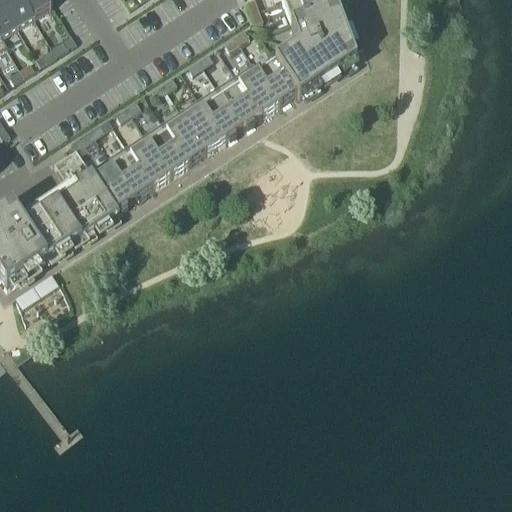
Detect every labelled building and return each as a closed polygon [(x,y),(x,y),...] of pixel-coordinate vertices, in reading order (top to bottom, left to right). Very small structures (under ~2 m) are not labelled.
[(33,27),(17,0),(0,0),(0,8),(17,37),(33,27)] [(17,0),(33,27),(51,17),(41,0),(17,0)] [(304,0),(278,0),(281,8),(304,0)] [(331,15),(325,0),(304,0),(281,8),(290,31),(335,14),(331,15)] [(258,17),(254,6),(246,9),(250,20),(258,17)] [(17,37),(0,8),(0,46),(1,46),(17,37)] [(274,68),(299,105),(355,68),(335,14),(290,31),(297,53),(274,68)] [(262,29),(258,17),(250,20),(254,31),(262,29)] [(244,39),(234,45),(238,52),(248,46),(244,39)] [(238,52),(234,45),(224,52),(228,59),(238,52)] [(65,57),(61,50),(51,57),(55,63),(65,57)] [(55,63),(51,57),(41,63),(45,70),(55,63)] [(208,62),(198,69),(202,76),(212,69),(208,62)] [(299,105),(274,68),(257,79),(252,71),(251,72),(278,114),(296,102),(298,106),(299,105)] [(192,83),(202,76),(198,69),(187,76),(192,83)] [(33,78),(28,71),(18,78),(23,84),(33,78)] [(278,114),(251,72),(233,83),(260,126),(278,114)] [(23,84),(18,78),(8,84),(13,91),(23,84)] [(260,126),(233,83),(215,95),(242,137),(260,126)] [(172,86),(161,93),(166,100),(176,93),(172,86)] [(166,100),(161,93),(151,99),(156,106),(166,100)] [(242,137),(215,95),(197,107),(224,149),(242,137)] [(224,149),(197,107),(178,119),(206,161),(224,149)] [(135,110),(125,116),(130,123),(140,117),(135,110)] [(130,123),(125,116),(115,123),(120,130),(130,123)] [(206,161),(178,119),(160,131),(188,173),(206,161)] [(188,173),(160,131),(142,143),(170,185),(188,173)] [(99,133),(89,140),(94,147),(104,140),(99,133)] [(9,145),(3,135),(0,136),(0,145),(3,149),(9,145)] [(83,154),(94,147),(89,140),(79,147),(83,154)] [(170,185),(142,143),(124,154),(152,196),(170,185)] [(152,196),(124,154),(106,166),(134,208),(152,196)] [(116,220),(89,178),(79,163),(71,169),(55,179),(66,197),(19,228),(11,216),(0,223),(0,288),(5,297),(65,258),(118,223),(116,220)] [(134,208),(106,166),(89,178),(116,220),(134,208)] [(54,278),(11,304),(13,307),(16,312),(59,286),(54,279),(54,278)]
